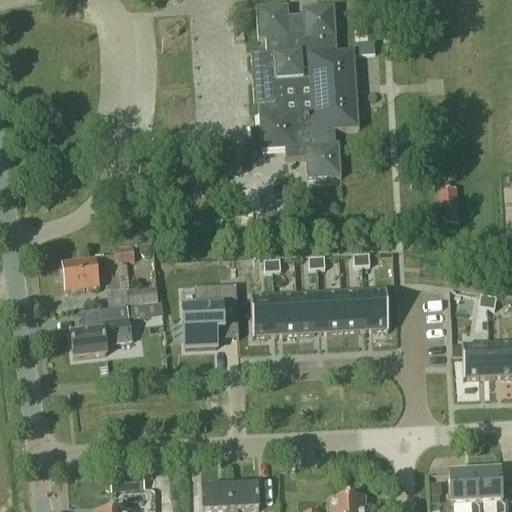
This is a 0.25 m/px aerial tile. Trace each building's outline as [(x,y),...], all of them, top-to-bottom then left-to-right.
[(336,57),(335,41),(333,9),(302,12),(302,19),(288,20),(287,9),(255,11),(257,42),(265,42),(266,56),(250,57),(254,107),(257,107),(260,153),(285,152),(286,163),(306,162),(307,182),(340,180),(338,146),(335,147),(334,134),(358,132),(353,56),(336,57)] [(286,215),(262,216),(263,231),(286,231),(286,215)] [(138,250),(139,257),(144,261),(151,261),(150,249),(138,250)] [(131,252),(113,254),(114,267),(133,265),(131,252)] [(64,294),(99,289),(96,262),(61,267),(64,294)] [(360,276),(352,277),(353,289),(361,288),(360,276)] [(368,276),(360,276),(361,288),(369,288),(368,276)] [(324,278),(316,279),(316,291),(324,290),(324,278)] [(316,279),(308,279),(308,291),(316,291),(316,279)] [(271,281),(263,282),(264,294),(272,293),(271,281)] [(279,281),(271,281),(272,293),(280,293),(279,281)] [(155,290),(125,293),(127,309),(157,306),(155,290)] [(181,314),(183,354),(216,353),(215,336),(237,335),(235,291),(199,293),(200,313),(181,314)] [(480,300),(478,311),(486,313),(488,301),(480,300)] [(488,301),(486,313),(493,314),(495,302),(488,301)] [(101,332),(70,337),(73,359),(105,355),(104,347),(129,344),(126,323),(125,311),(99,315),(101,332)] [(362,312),(365,352),(388,350),(386,311),(362,312)] [(340,314),(342,353),(365,352),(362,312),(340,314)] [(318,315),(320,354),(342,353),(340,314),(318,315)] [(295,316),(298,356),(320,354),(318,315),(295,316)] [(273,318),(275,357),(298,356),(295,316),(273,318)] [(250,319),(252,358),(275,357),(273,318),(250,319)] [(511,347),(487,349),(489,382),(511,380),(511,347)] [(462,349),(460,349),(462,384),(464,384),(463,383),(489,382),(487,349),(462,350),(462,349)] [(476,507),(481,507),(497,506),(496,511),(506,511),(506,504),(502,505),(500,475),(474,476),(476,507)] [(476,507),(474,476),(448,478),(450,509),(471,507),(471,511),(480,511),(481,507),(476,507)] [(229,511),(257,511),(257,489),(229,490),(229,511)] [(229,511),(229,490),(200,492),(200,511),(229,511)] [(364,511),(364,501),(329,503),(329,511),(364,511)] [(163,511),(179,511),(179,502),(163,502),(163,511)]
